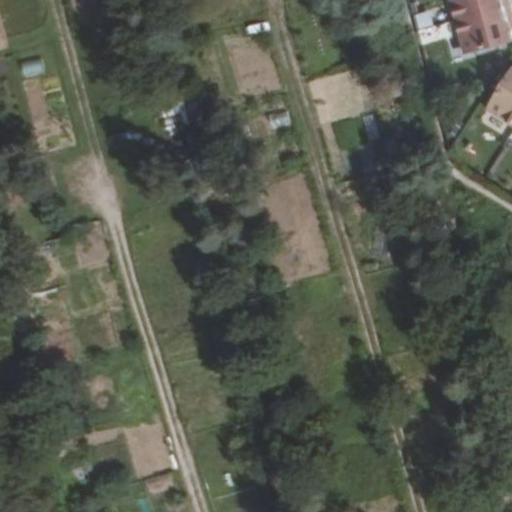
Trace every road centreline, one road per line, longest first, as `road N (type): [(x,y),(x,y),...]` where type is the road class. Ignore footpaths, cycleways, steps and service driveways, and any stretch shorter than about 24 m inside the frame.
road 1 (track): [(274,0),(423,511)]
road 2 (track): [(205,511),(61,0)]
